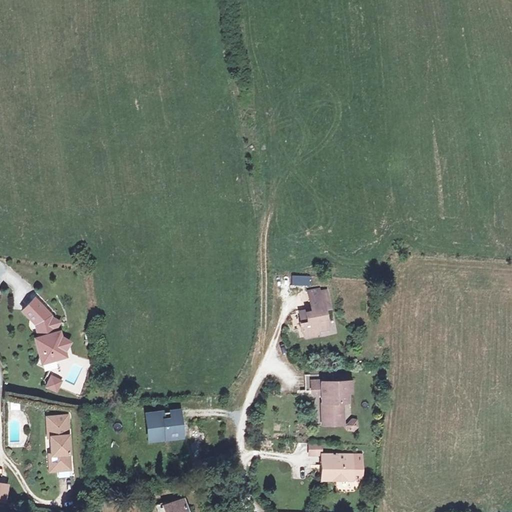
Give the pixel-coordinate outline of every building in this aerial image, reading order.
[(310,276),(291,276),(291,285),(310,286),(310,276)] [(315,335),(316,329),(317,324),(327,322),(326,315),(325,309),(331,307),(328,291),(322,292),(321,289),(310,291),(312,307),(313,311),(299,313),(299,321),(297,321),(298,329),(305,336),(315,335)] [(39,325),(42,339),(47,357),(56,355),(57,361),(69,358),(67,352),(73,344),(64,339),(63,334),(59,335),(58,331),(60,328),(57,325),(55,318),(38,300),(26,311),(39,325)] [(44,364),(57,361),(56,355),(47,357),(42,339),(38,341),(44,364)] [(63,382),(53,377),(47,388),(57,393),(63,382)] [(321,390),(322,416),(340,416),(340,401),(345,401),(344,390),(349,389),(348,379),(320,381),(321,390)] [(312,391),(321,390),(320,381),(311,381),(312,391)] [(345,422),(345,401),(340,401),(340,416),(322,416),(322,424),(345,422)] [(181,413),(156,416),(156,419),(165,418),(165,422),(182,420),(181,413)] [(156,416),(148,416),(149,429),(157,428),(158,441),(183,439),(182,420),(165,422),(165,418),(156,419),(156,416)] [(52,440),(52,457),(58,457),(58,472),(72,471),(70,418),(48,418),(48,440),(52,440)] [(357,431),(359,420),(348,418),(346,429),(357,431)] [(363,438),(371,433),(365,425),(358,430),(363,438)] [(157,428),(149,429),(150,442),(158,441),(157,428)] [(309,455),(322,455),(322,444),(309,444),(309,455)] [(361,456),(322,455),(321,466),(323,466),(323,480),(352,481),(352,480),(352,460),(361,460),(361,456)] [(361,460),(352,460),(352,480),(361,480),(361,460)] [(0,489),(8,492),(11,482),(0,479),(0,489)] [(0,497),(7,499),(8,492),(0,489),(0,497)] [(186,511),(184,501),(163,509),(163,511),(186,511)]
